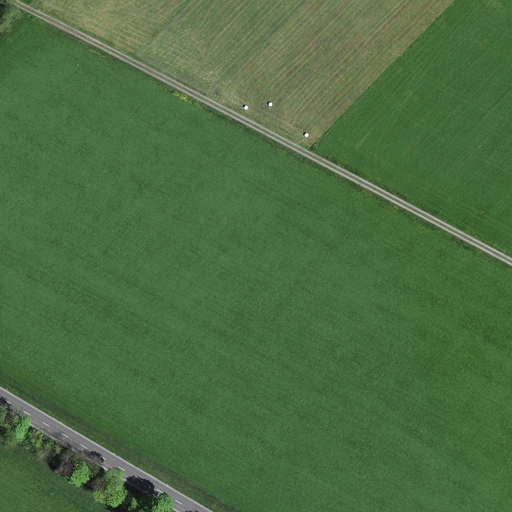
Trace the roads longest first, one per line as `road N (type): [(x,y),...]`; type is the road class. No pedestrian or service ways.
road 1 (track): [(19,0),(511,259)]
road 2 (secondary): [(209,511),(0,392)]
